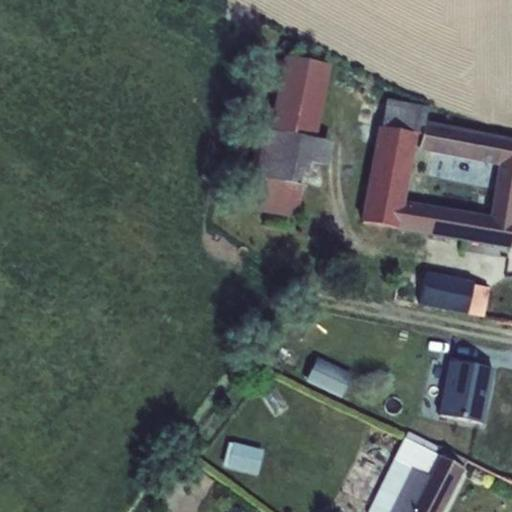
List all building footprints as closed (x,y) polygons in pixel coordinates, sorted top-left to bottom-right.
[(326,139),(338,59),(296,52),(285,126),(313,130),(312,136),(326,139)] [(380,129),(420,136),(423,121),(425,122),(427,107),(385,100),(380,129)] [(420,136),(418,151),(497,167),(511,168),(511,139),(425,122),(423,121),(420,136)] [(420,136),(380,129),(377,129),(360,222),(394,228),(394,230),(509,250),(511,233),(511,168),(497,167),(489,215),(405,201),(414,150),(418,151),(420,136)] [(312,178),(310,146),(277,147),(279,180),(312,178)] [(424,273),(418,306),(484,318),(490,289),(472,286),(473,282),(424,273)] [(304,383),(340,399),(352,374),(316,358),(304,383)] [(483,424),(492,370),(447,362),(437,416),(483,424)] [(441,511),(464,469),(466,460),(438,446),(434,454),(404,438),(393,460),(407,468),(385,511),(441,511)] [(229,442),(223,468),(258,476),(264,450),(229,442)]
